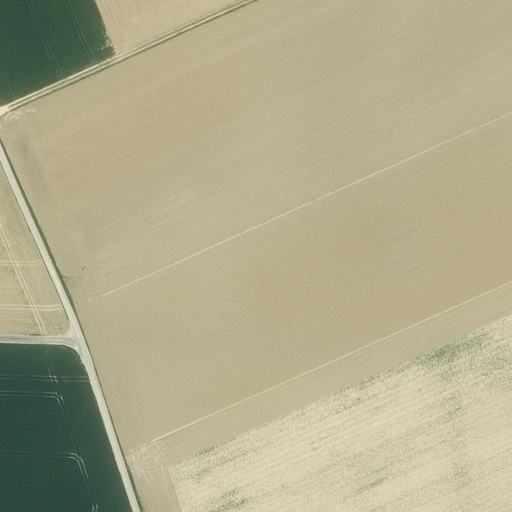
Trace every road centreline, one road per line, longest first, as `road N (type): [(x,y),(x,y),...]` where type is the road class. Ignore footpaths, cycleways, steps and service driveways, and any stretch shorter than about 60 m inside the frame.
road 1 (track): [(0,111),(247,0)]
road 2 (track): [(80,342),(0,149)]
road 3 (track): [(135,511),(80,342)]
